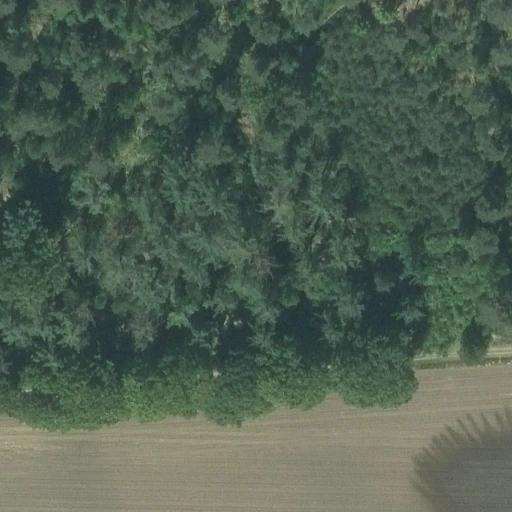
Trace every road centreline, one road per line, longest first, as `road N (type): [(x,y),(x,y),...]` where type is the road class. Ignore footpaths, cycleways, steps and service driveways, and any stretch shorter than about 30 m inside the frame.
road 1 (track): [(511,345),(0,392)]
road 2 (track): [(0,266),(347,0)]
